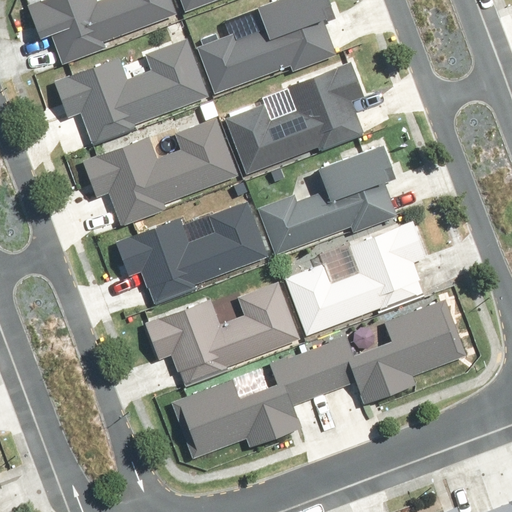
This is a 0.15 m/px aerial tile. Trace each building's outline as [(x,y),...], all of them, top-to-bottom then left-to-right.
[(183,19),(175,0),(109,0),(105,2),(104,0),(50,0),(33,7),(47,42),(57,38),(67,64),(183,19)] [(185,0),(191,14),(230,0),(185,0)] [(356,44),(339,0),(286,0),(260,10),(266,27),(206,49),(222,94),(295,67),(297,75),(348,56),(345,48),(356,44)] [(214,95),(195,42),(151,58),(155,70),(134,79),(126,59),(58,84),(70,119),(88,112),(100,145),(146,128),(143,120),(214,95)] [(266,108),(232,121),(248,165),(323,137),(326,145),(369,128),(357,96),(372,91),(360,59),(292,84),(299,104),(268,115),(266,108)] [(170,204),(246,177),(225,118),(181,134),(187,150),(162,159),(155,138),(89,161),(103,199),(117,194),(128,226),(173,211),(170,204)] [(301,195),(267,207),(283,251),(358,224),(361,232),(405,216),(393,184),(407,179),(396,146),(328,170),(335,191),(304,202),(301,195)] [(193,276),(269,250),(248,191),(204,206),(210,223),(185,231),(178,211),(112,233),(126,272),(140,267),(151,299),(195,283),(193,276)] [(293,279),(314,340),(432,296),(421,265),(434,260),(420,223),(354,247),(363,271),(340,280),(334,264),(293,279)] [(307,343),(285,282),(240,298),(248,319),(228,326),(218,298),(153,321),(167,359),(179,354),(191,386),(307,343)] [(174,403),(196,462),(252,441),(255,449),(309,430),(299,404),(363,380),(372,406),(425,387),(421,377),(474,357),(453,300),(391,323),(399,343),(361,357),(353,337),(277,365),(284,385),(246,399),(239,379),(174,403)]
